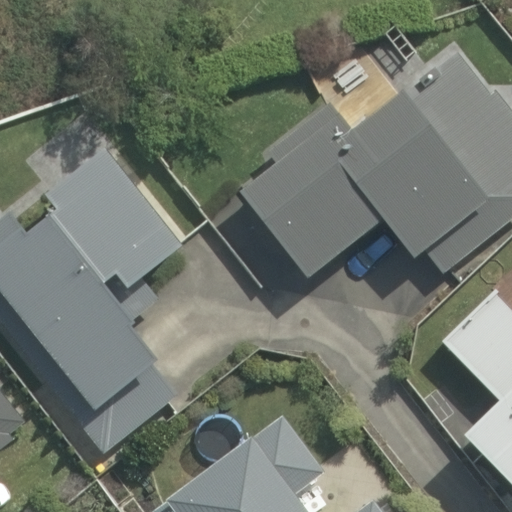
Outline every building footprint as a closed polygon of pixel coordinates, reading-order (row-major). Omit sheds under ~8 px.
[(245,187),(252,194),(332,287),(397,230),(436,275),(511,209),(511,94),(486,65),(385,153),(342,102),(245,187)] [(0,239),(0,327),(110,461),(200,387),(133,305),(209,242),(124,138),(0,239)] [(511,464),(511,289),(453,345),(511,408),(484,434),(511,464)] [(0,458),(23,440),(0,412),(0,458)] [(300,422),(184,511),(396,511),(379,490),(350,511),(329,511),(308,484),(333,465),(300,422)]
